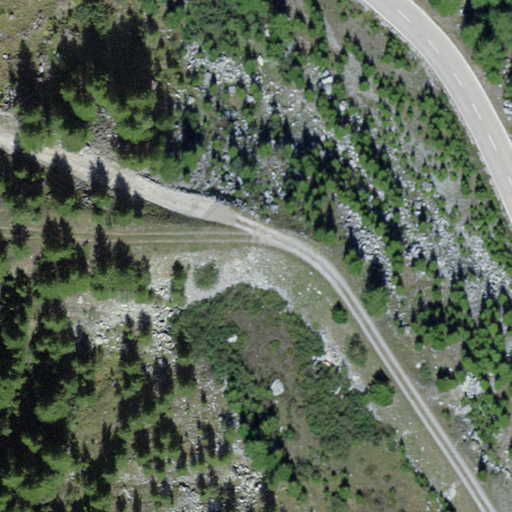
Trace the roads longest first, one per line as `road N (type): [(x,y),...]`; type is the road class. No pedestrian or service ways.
road 1 (track): [(482,511),(353,290),(311,250),(0,139)]
road 2 (track): [(278,240),(0,229)]
road 3 (tertiary): [(387,0),(456,76),(511,184)]
